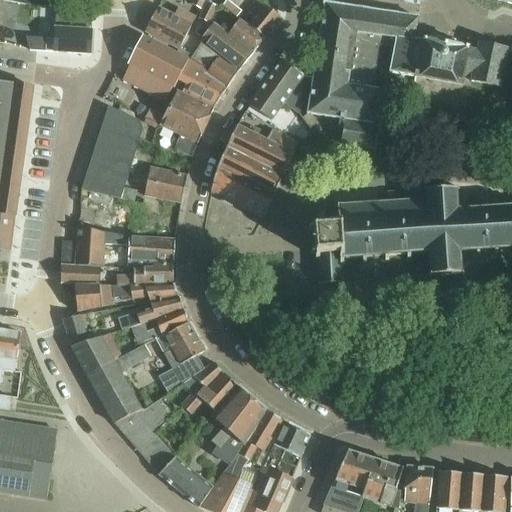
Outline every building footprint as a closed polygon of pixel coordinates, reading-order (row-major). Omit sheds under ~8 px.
[(204,2),(200,0),(194,0),(191,7),(200,11),(204,2)] [(228,1),(223,6),(231,13),(235,8),(228,1)] [(250,26),(266,38),(280,20),(255,1),(247,13),(255,18),(250,26)] [(207,2),(199,19),(209,24),(218,8),(207,2)] [(389,74),(415,80),(423,42),(414,41),(417,19),(323,4),(312,77),(307,115),(345,121),(377,126),(383,91),(372,89),(379,46),(393,48),(389,74)] [(92,31),(91,19),(91,11),(90,9),(90,8),(89,7),(88,6),(86,6),(85,5),(57,6),(55,29),(54,29),(54,40),(27,38),(30,51),(90,54),(92,31)] [(174,18),(158,9),(145,34),(179,52),(195,20),(178,11),(174,18)] [(239,21),(228,35),(227,36),(252,56),(266,38),(250,26),(249,28),(239,21)] [(214,26),(202,41),(205,44),(203,46),(238,72),(239,73),(252,56),(227,36),(228,35),(214,26)] [(423,41),(423,42),(415,80),(443,85),(459,89),(461,79),(471,81),(470,83),(499,89),(507,51),(479,45),(477,53),(467,51),(468,50),(462,49),(463,43),(451,41),(429,36),(428,41),(423,41)] [(130,67),(122,81),(165,102),(171,89),(172,88),(174,89),(174,88),(175,87),(177,82),(188,62),(188,60),(143,37),(128,66),(130,67)] [(202,41),(188,62),(208,74),(205,78),(226,90),(238,72),(203,46),(205,44),(202,41)] [(291,93),(302,77),(282,61),(265,84),(283,104),(299,116),(302,101),(291,93)] [(172,88),(171,89),(177,92),(182,95),(182,94),(213,109),(226,90),(205,78),(208,74),(188,62),(177,82),(175,87),(174,88),(174,89),(172,88)] [(0,247),(9,249),(9,252),(10,253),(15,217),(33,89),(0,83),(0,247)] [(283,104),(265,84),(249,107),(270,122),(283,104)] [(149,110),(144,120),(180,137),(174,152),(191,158),(191,157),(202,133),(205,127),(213,109),(182,94),(182,95),(177,92),(164,119),(149,110)] [(139,106),(135,115),(144,119),(148,111),(139,106)] [(139,122),(108,108),(81,191),(134,203),(137,192),(125,190),(143,130),(139,122)] [(377,126),(345,121),(341,145),(374,151),(377,126)] [(252,130),(249,136),(236,129),(218,168),(210,193),(263,220),(293,158),(291,157),(297,145),(270,133),(268,138),(252,130)] [(180,205),(186,179),(187,176),(151,168),(150,170),(144,198),(180,205)] [(359,205),(340,206),(340,203),(336,203),(337,207),(313,208),(314,222),(315,227),(336,225),(339,254),(317,255),(318,261),(320,287),(343,285),(341,267),(344,266),(344,261),(362,260),(363,265),(367,264),(366,260),(384,259),(385,263),(389,263),(389,258),(407,257),(407,262),(412,261),(411,257),(429,256),(430,275),(427,278),(430,280),(432,278),(459,276),(463,279),(465,276),(462,274),(461,254),(476,253),(476,256),(480,256),(480,253),(494,252),(495,255),(499,255),(498,251),(511,250),(511,203),(509,203),(509,207),(495,208),(495,204),(491,205),(491,208),(477,209),(477,206),(473,206),(473,209),(458,210),(457,193),(459,191),(456,188),(454,190),(428,192),(425,190),(423,192),(425,194),(425,201),(406,202),(406,199),(403,199),(403,202),(400,202),(399,193),(387,194),(388,203),(384,203),(384,200),(381,200),(381,203),(362,205),(362,202),(358,202),(359,205)] [(314,253),(310,253),(310,256),(314,256),(315,261),(318,261),(317,255),(339,254),(336,225),(315,227),(314,222),(312,222),(312,228),(308,228),(309,232),(313,232),(314,253)] [(174,243),(128,240),(128,237),(106,233),(105,235),(76,229),(76,246),(61,245),(60,266),(101,269),(101,270),(103,270),(104,246),(128,247),(126,270),(133,270),(153,270),(153,262),(172,262),(174,243)] [(121,280),(120,287),(120,288),(122,288),(143,285),(172,285),(172,265),(172,262),(153,262),(153,270),(133,270),(133,281),(121,280)] [(60,266),(59,285),(74,286),(95,286),(95,284),(100,284),(101,270),(101,269),(60,266)] [(112,299),(122,298),(122,302),(148,299),(150,304),(178,299),(172,286),(172,285),(143,285),(122,288),(120,288),(120,287),(110,287),(95,286),(74,286),(77,313),(113,306),(112,299)] [(122,331),(126,330),(132,328),(183,312),(178,299),(150,304),(152,310),(118,320),(122,331)] [(140,347),(154,340),(188,324),(188,323),(183,312),(132,328),(140,347)] [(63,321),(71,347),(88,343),(80,318),(63,321)] [(154,340),(161,351),(171,370),(172,372),(196,358),(197,358),(205,353),(188,324),(154,340)] [(21,332),(0,329),(0,386),(3,371),(15,373),(21,332)] [(101,339),(88,343),(71,347),(87,377),(121,357),(110,335),(101,339)] [(141,412),(121,374),(152,358),(145,346),(121,357),(87,377),(114,425),(115,426),(135,414),(141,412)] [(197,358),(196,358),(172,372),(171,370),(157,381),(166,396),(182,386),(204,371),(204,370),(197,358)] [(223,375),(214,364),(204,370),(204,371),(182,386),(193,395),(181,408),(190,417),(203,403),(216,415),(239,389),(223,375)] [(212,455),(229,467),(237,457),(265,412),(239,389),(216,415),(212,419),(223,429),(212,443),(217,447),(212,455)] [(0,410),(10,411),(12,398),(0,395),(0,410)] [(142,413),(141,412),(135,414),(140,420),(147,427),(154,435),(155,436),(174,415),(159,402),(142,413)] [(282,422),(265,412),(237,457),(229,467),(222,474),(213,489),(200,509),(206,511),(245,511),(255,488),(234,480),(247,464),(257,449),(263,452),(282,422)] [(115,426),(117,429),(122,435),(140,420),(135,414),(115,426)] [(122,435),(130,443),(147,427),(140,420),(122,435)] [(0,493),(45,500),(56,430),(0,421),(0,493)] [(245,511),(279,511),(311,437),(286,424),(265,464),(255,488),(245,511)] [(130,443),(137,452),(154,435),(147,427),(130,443)] [(137,452),(145,460),(161,444),(155,436),(154,435),(137,452)] [(145,460),(152,469),(169,452),(161,444),(145,460)] [(159,476),(160,477),(176,459),(175,458),(169,452),(152,469),(159,476)] [(397,511),(400,494),(395,492),(403,472),(347,453),(321,511),(357,511),(362,499),(394,510),(393,511),(397,511)] [(197,508),(200,509),(213,489),(176,459),(160,477),(197,508)] [(416,505),(414,511),(425,511),(432,472),(408,469),(404,503),(416,505)] [(436,511),(449,511),(459,511),(462,476),(439,474),(436,511)] [(481,511),(484,478),(462,476),(459,511),(481,511)] [(503,511),(507,480),(484,478),(481,511),(503,511)]
